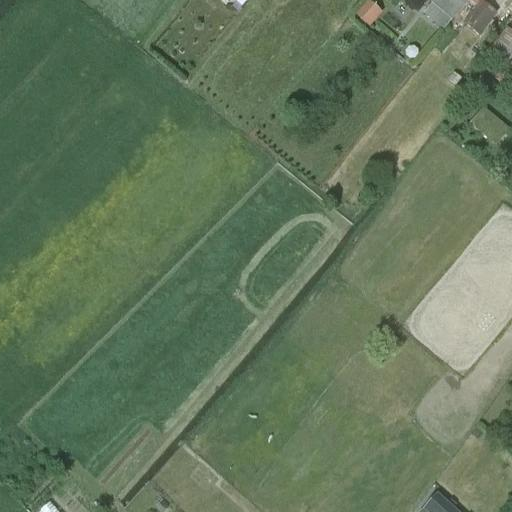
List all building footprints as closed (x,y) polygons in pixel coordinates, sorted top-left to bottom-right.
[(435,0),(428,9),(448,25),(466,3),(462,0),(435,0)] [(470,0),(468,3),(455,20),(478,38),(496,16),(480,3),(481,0),(470,0)] [(367,3),(354,17),(369,30),(381,15),(367,3)] [(511,34),(505,30),(488,52),(506,67),(511,59),(511,34)] [(450,73),(444,81),(453,87),(459,80),(450,73)] [(468,126),(494,148),(509,131),(482,109),(468,126)] [(193,473),(205,488),(215,480),(202,465),(193,473)] [(456,511),(435,493),(418,511),(456,511)]
